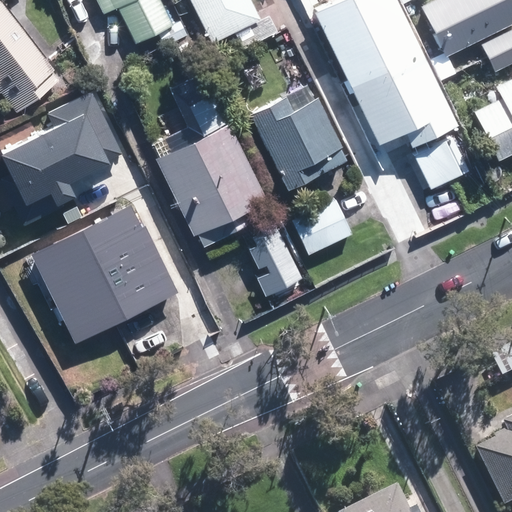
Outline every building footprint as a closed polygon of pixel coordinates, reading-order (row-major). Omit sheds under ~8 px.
[(1,1),(1,0),(0,0),(0,94),(1,93),(16,113),(60,81),(1,1)] [(95,0),(100,9),(114,3),(131,39),(169,20),(159,0),(95,0)] [(256,13),(249,0),(188,0),(207,38),(256,13)] [(394,0),(323,0),(310,7),(374,140),(400,127),(408,143),(454,120),(394,0)] [(511,17),(511,0),(417,0),(416,1),(441,52),(511,17)] [(266,11),(232,28),(240,45),(275,28),(266,11)] [(511,57),(511,23),(478,40),(491,68),(511,57)] [(496,93),(470,106),(494,156),(511,147),(511,71),(491,81),(496,93)] [(303,84),(247,111),(285,188),(346,158),(315,96),(311,99),(303,84)] [(199,131),(156,151),(193,227),(213,218),(219,231),(243,220),(237,206),(261,195),(225,119),(223,119),(209,89),(184,100),(199,131)] [(57,129),(3,156),(28,206),(53,193),(58,204),(76,195),(71,184),(123,158),(90,93),(49,114),(57,129)] [(443,136),(410,151),(427,184),(458,169),(443,136)] [(348,229),(332,195),(289,215),(305,250),(348,229)] [(299,273),(271,216),(256,224),(259,229),(242,238),(255,264),(262,261),(266,268),(253,274),(262,292),(299,273)] [(123,229),(29,276),(70,364),(170,313),(138,250),(135,252),(123,229)] [(511,496),(511,411),(498,418),(502,426),(490,432),(492,436),(472,446),(500,502),(511,496)] [(334,511),(416,511),(413,503),(406,507),(393,481),(333,510),(334,511)]
